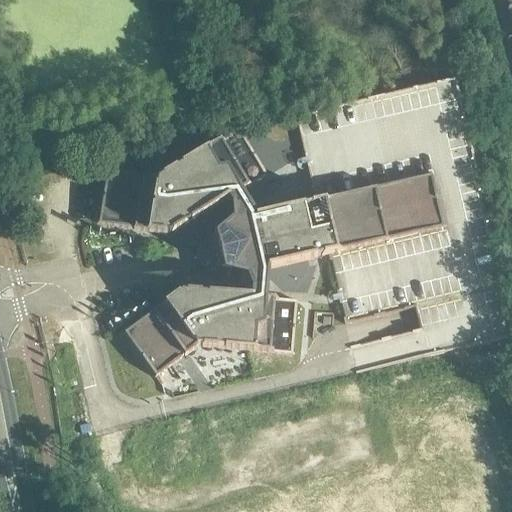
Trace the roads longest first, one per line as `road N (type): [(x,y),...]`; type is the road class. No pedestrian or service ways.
road 1 (track): [(114,426),(135,487),(173,502),(362,453)]
road 2 (primary): [(22,511),(0,365)]
